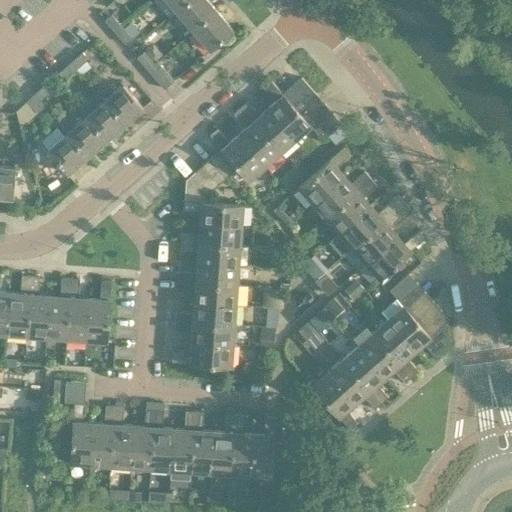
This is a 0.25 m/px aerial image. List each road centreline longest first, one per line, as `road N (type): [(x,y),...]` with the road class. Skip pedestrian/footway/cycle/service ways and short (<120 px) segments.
road 1 (residential): [(479,316),(468,266),(420,156),(379,90),(308,7)]
road 2 (residential): [(98,196),(308,7)]
road 3 (residential): [(140,391),(149,252),(98,196)]
